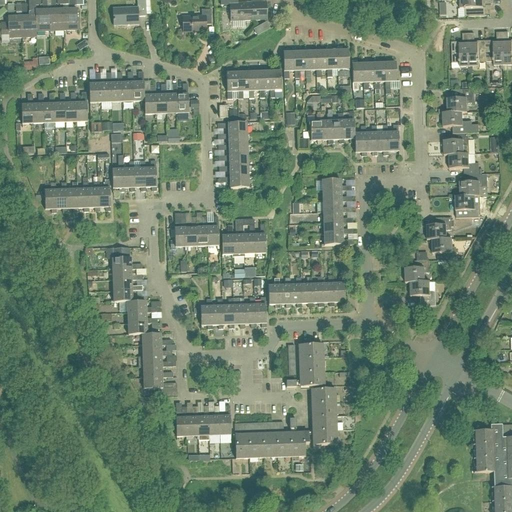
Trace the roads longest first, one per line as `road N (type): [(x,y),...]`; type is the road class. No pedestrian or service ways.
road 1 (residential): [(369,326),(365,186),(418,182),(415,53),(298,19),(294,0)]
road 2 (residential): [(105,55),(202,86),(206,203),(161,204),(153,213),(154,272),(182,356)]
road 3 (tertiary): [(432,358),(379,457),(327,511)]
road 4 (tertiary): [(370,511),(405,471),(460,373)]
road 5 (tertiary): [(511,215),(432,358)]
road 6 (residential): [(369,326),(282,327),(266,352),(250,353)]
